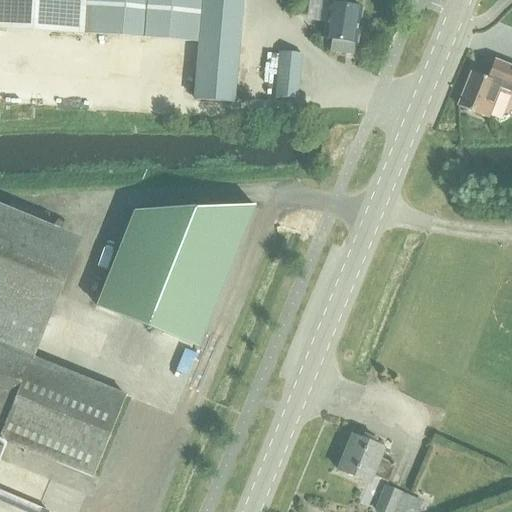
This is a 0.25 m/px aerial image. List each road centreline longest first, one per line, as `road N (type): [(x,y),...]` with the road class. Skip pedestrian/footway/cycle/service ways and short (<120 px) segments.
road 1 (secondary): [(250,511),(461,0)]
road 2 (track): [(283,200),(511,243)]
